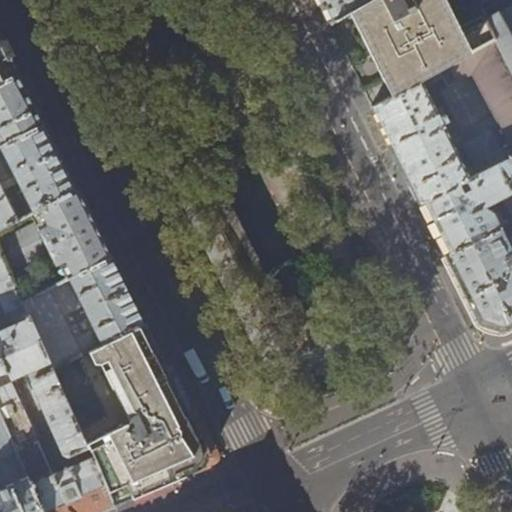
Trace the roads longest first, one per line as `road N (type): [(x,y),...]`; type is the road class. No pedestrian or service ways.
road 1 (residential): [(20,0),(260,472)]
road 2 (residential): [(472,386),(277,0)]
road 3 (tertiary): [(472,386),(300,463),(260,472)]
